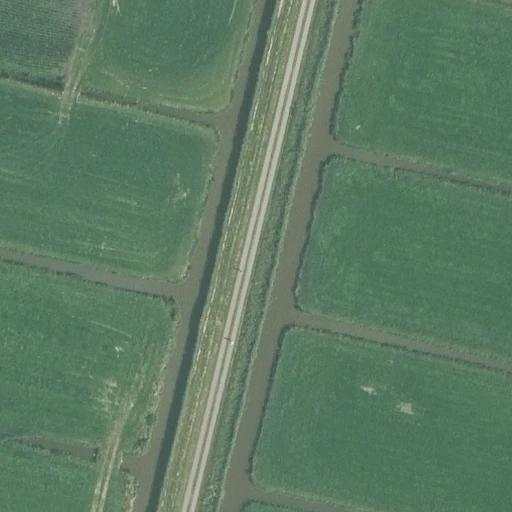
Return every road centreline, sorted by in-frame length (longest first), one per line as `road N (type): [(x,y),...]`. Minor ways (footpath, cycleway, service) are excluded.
road 1 (track): [(95,511),(113,437),(0,374)]
road 2 (track): [(13,115),(66,116),(97,0)]
